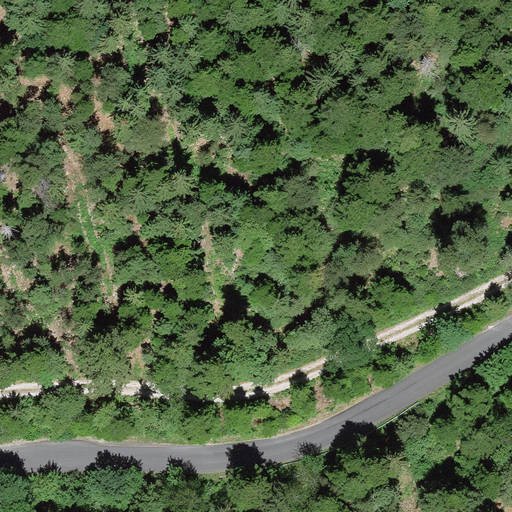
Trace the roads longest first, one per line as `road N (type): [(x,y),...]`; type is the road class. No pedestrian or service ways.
road 1 (tertiary): [(0,464),(47,457),(190,462),(274,452),(345,428),(511,332)]
road 2 (track): [(0,395),(204,394),(282,385),(511,277)]
